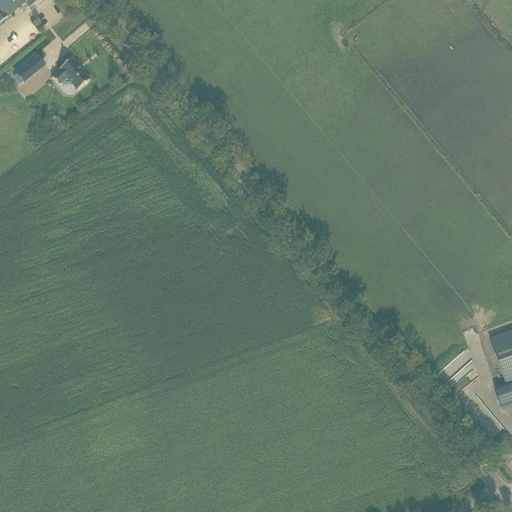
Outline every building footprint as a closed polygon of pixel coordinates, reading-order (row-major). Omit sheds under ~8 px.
[(0,0),(0,23),(26,2),(24,0),(0,0)] [(45,65),(36,55),(25,63),(26,64),(34,74),(39,70),(45,65)] [(89,81),(71,60),(59,70),(60,72),(52,79),(58,86),(66,79),(74,87),(77,91),(89,81)] [(511,333),(490,342),(507,387),(507,388),(511,386),(511,333)] [(507,387),(495,392),(501,410),(511,406),(511,386),(507,388),(507,387)]
